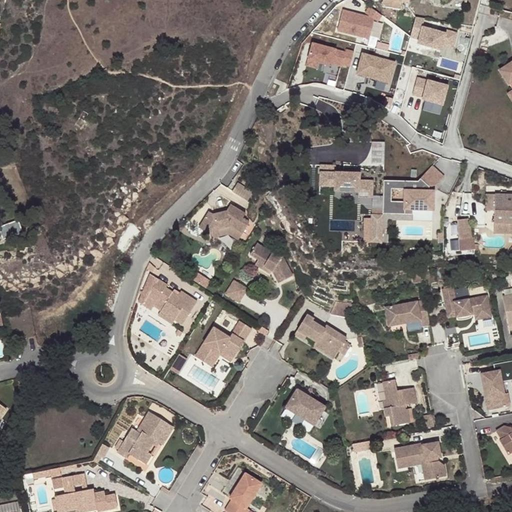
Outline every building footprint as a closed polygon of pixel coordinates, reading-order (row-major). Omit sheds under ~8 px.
[(378,21),(383,14),(369,3),(364,10),(368,13),(342,7),(337,28),(368,36),(373,17),(378,21)] [(423,16),(416,15),(410,38),(417,39),(416,43),(441,50),(443,44),(455,47),(459,32),(447,29),(446,32),(421,26),(423,16)] [(345,52),(309,38),(300,61),(312,65),(314,59),(327,64),(328,62),(339,67),(341,63),(348,66),(353,51),(346,48),(345,52)] [(393,70),(360,61),(354,82),(388,91),(393,70)] [(511,62),(499,72),(509,87),(511,85),(511,62)] [(449,85),(420,77),(415,95),(424,98),(424,101),(443,106),(449,85)] [(383,210),(383,212),(411,212),(411,209),(432,209),(432,188),(429,188),(429,184),(432,184),(435,182),(443,174),(431,163),(414,179),(383,179),(391,188),(402,188),(402,201),(391,201),(383,210)] [(347,182),(347,175),(322,174),(322,167),(306,167),(306,174),(306,188),(320,189),(320,193),(345,194),(345,200),(359,199),(360,182),(347,182)] [(391,188),(383,179),(383,210),(391,201),(391,188)] [(492,202),(492,185),(483,185),(482,201),(492,202)] [(511,225),(511,186),(492,185),(492,202),(492,225),(511,225)] [(214,228),(217,230),(229,229),(239,235),(247,223),(241,220),(244,215),(228,205),(224,213),(211,216),(208,214),(199,229),(209,235),(214,228)] [(411,212),(411,221),(432,221),(432,209),(411,209),(411,212)] [(383,212),(368,212),(368,215),(368,238),(382,238),(383,212)] [(467,217),(456,218),(457,238),(456,238),(457,249),(472,248),(471,237),(469,237),(467,217)] [(290,273),(281,257),(278,259),(255,245),(248,256),(256,261),(265,266),(263,268),(269,272),(273,275),(278,284),(293,277),(290,273)] [(267,275),(269,272),(263,268),(265,266),(256,261),(253,266),(267,275)] [(149,276),(143,292),(148,295),(146,298),(156,304),(158,300),(164,305),(160,312),(174,321),(181,326),(195,303),(181,293),(179,296),(177,299),(172,295),(164,290),(166,287),(157,281),(149,276)] [(224,296),(237,304),(246,291),(232,283),(224,296)] [(472,311),(473,317),(493,314),(488,292),(454,297),(452,283),(441,285),(447,315),(472,311)] [(164,290),(172,295),(177,299),(179,296),(171,290),(166,287),(164,290)] [(509,323),(511,322),(511,294),(500,296),(503,313),(507,312),(509,323)] [(421,324),(429,321),(425,304),(418,305),(417,300),(384,306),(388,325),(419,318),(421,324)] [(334,317),(354,331),(352,315),(336,308),(334,317)] [(171,326),(174,321),(160,312),(157,317),(171,326)] [(333,363),(337,355),(342,346),(344,342),(325,330),(323,333),(313,326),(314,324),(307,320),(295,339),(303,344),(306,339),(316,346),(313,350),(333,363)] [(213,331),(195,361),(207,370),(216,357),(219,359),(222,354),(232,362),(251,332),(239,325),(228,342),(213,331)] [(342,346),(337,355),(344,360),(350,350),(342,346)] [(222,354),(219,359),(230,366),(232,362),(222,354)] [(172,370),(172,371),(179,375),(188,360),(181,356),(172,370)] [(216,357),(207,370),(211,372),(219,359),(216,357)] [(487,411),(510,407),(508,392),(504,392),(501,380),(499,370),(480,375),(482,389),(485,388),(488,397),(484,397),(487,411)] [(388,399),(383,401),(386,417),(391,416),(393,426),(411,422),(409,408),(406,409),(404,404),(415,402),(412,385),(401,387),(402,396),(398,397),(396,388),(395,379),(384,381),(388,399)] [(508,392),(510,407),(511,406),(511,391),(509,379),(501,380),(504,392),(508,392)] [(381,401),(383,401),(388,399),(384,381),(377,383),(381,401)] [(286,412),(313,429),(325,411),(297,395),(286,412)] [(423,416),(425,428),(434,426),(431,414),(423,416)] [(132,435),(130,439),(170,437),(173,432),(150,417),(137,438),(132,435)] [(511,429),(505,426),(498,431),(503,440),(501,442),(509,455),(511,453),(511,429)] [(130,439),(123,451),(124,461),(128,463),(131,459),(141,465),(147,455),(149,456),(156,446),(160,449),(162,451),(170,437),(130,439)] [(356,450),(373,447),(372,440),(355,443),(356,450)] [(433,470),(434,479),(447,475),(445,464),(438,461),(438,458),(442,457),(438,442),(423,445),(423,443),(394,449),(398,465),(409,462),(410,467),(421,465),(423,473),(433,470)] [(147,455),(141,465),(147,469),(160,449),(156,446),(149,456),(147,455)] [(108,454),(104,452),(97,464),(101,467),(108,454)] [(424,481),(434,479),(433,470),(423,473),(424,481)] [(47,483),(45,474),(32,477),(33,485),(47,483)] [(226,511),(245,511),(254,497),(260,487),(245,478),(230,502),(231,503),(226,511)] [(94,494),(82,497),(82,500),(77,501),(75,491),(84,490),(81,479),(63,482),(64,487),(66,499),(57,501),(58,511),(117,511),(115,499),(106,501),(105,497),(95,498),(94,494)] [(245,511),(260,511),(265,505),(254,497),(245,511)] [(0,511),(23,508),(22,499),(0,502),(0,511)]
